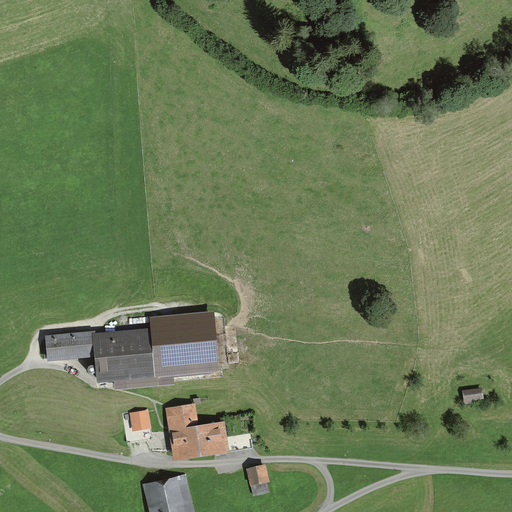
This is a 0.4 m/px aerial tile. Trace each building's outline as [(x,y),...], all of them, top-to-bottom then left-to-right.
[(220,373),(214,312),(149,318),(150,330),(95,335),(95,332),(46,337),(48,363),(94,359),(96,385),(113,383),(114,392),(175,386),(174,378),(220,373)] [(462,392),(464,403),(484,399),(482,388),(462,392)] [(173,463),(204,458),(199,427),(195,404),(165,409),(173,463)] [(148,411),(130,414),(133,432),(152,429),(148,411)] [(199,427),(204,458),(230,454),(225,423),(199,427)] [(251,487),(253,497),(269,493),(267,483),(269,483),(265,465),(246,470),(250,487),(251,487)] [(194,511),(185,475),(143,486),(149,511),(194,511)]
